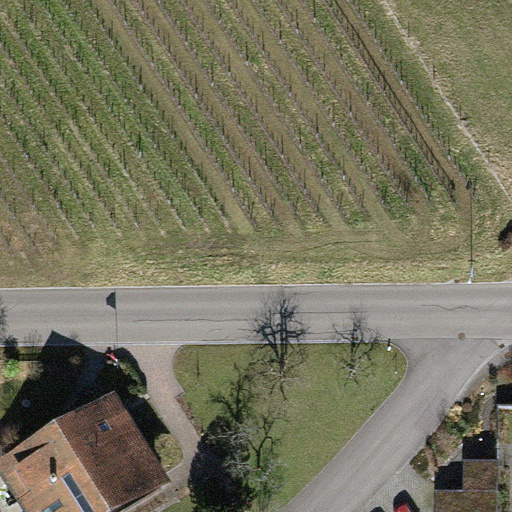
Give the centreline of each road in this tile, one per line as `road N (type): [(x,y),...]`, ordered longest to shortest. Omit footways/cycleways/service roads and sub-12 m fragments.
road 1 (unclassified): [(503,312),(0,320)]
road 2 (residential): [(325,511),(503,312)]
